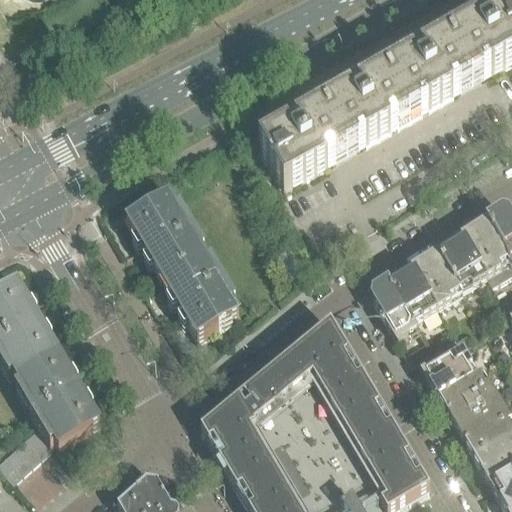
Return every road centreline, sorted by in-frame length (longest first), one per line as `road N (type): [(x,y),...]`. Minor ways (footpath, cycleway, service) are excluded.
road 1 (secondary): [(30,210),(411,0)]
road 2 (secondary): [(341,0),(8,172)]
road 3 (residential): [(167,439),(30,210)]
road 4 (residential): [(459,511),(336,302)]
road 5 (residential): [(336,302),(167,439)]
road 6 (residential): [(336,302),(511,186)]
